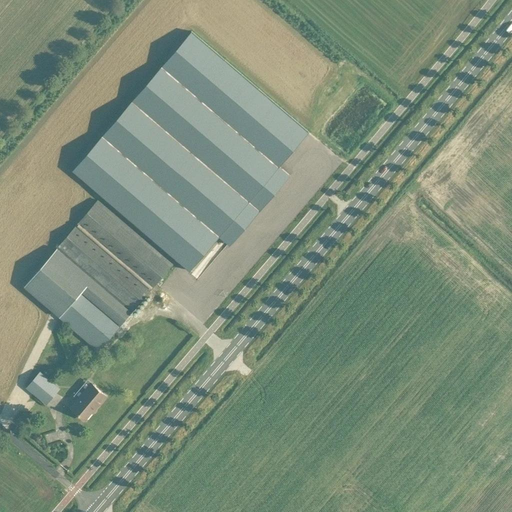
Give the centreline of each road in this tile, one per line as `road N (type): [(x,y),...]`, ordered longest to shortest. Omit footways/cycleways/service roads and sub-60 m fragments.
road 1 (primary): [(511,17),(95,510)]
road 2 (unclassified): [(95,510),(0,425)]
